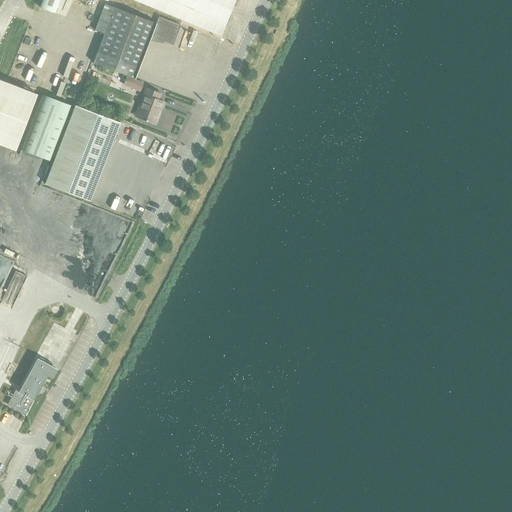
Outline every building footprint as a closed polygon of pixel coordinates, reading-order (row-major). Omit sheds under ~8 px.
[(42,0),(40,7),(54,13),(59,0),(42,0)] [(133,0),(221,36),(235,0),(133,0)] [(105,4),(95,31),(104,34),(93,63),(135,79),(149,41),(163,44),(164,42),(173,46),(181,26),(159,17),(156,24),(105,4)] [(138,118),(147,122),(147,121),(154,124),(159,110),(161,111),(164,102),(159,100),(161,94),(146,88),(140,103),(143,104),(138,118)] [(20,152),(48,163),(69,108),(41,97),(20,152)] [(75,106),(45,184),(90,201),(120,123),(75,106)] [(8,405),(25,415),(47,374),(52,377),(56,370),(49,367),(53,361),(60,365),(72,344),(51,333),(40,353),(41,354),(20,392),(16,390),(8,405)]
